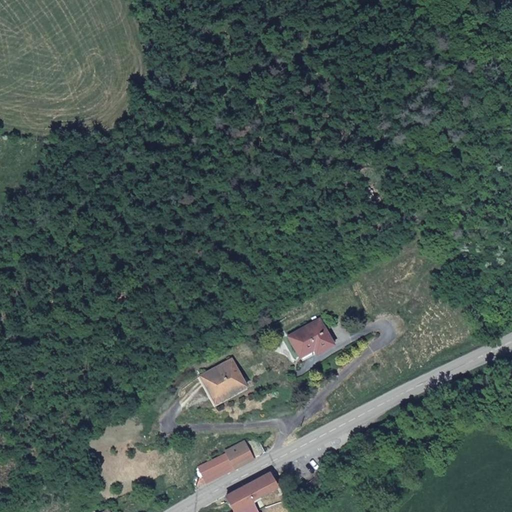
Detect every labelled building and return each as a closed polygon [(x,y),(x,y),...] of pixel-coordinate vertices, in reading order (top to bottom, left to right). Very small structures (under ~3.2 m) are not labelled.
[(334,344),(319,318),(290,335),(301,357),(314,349),(317,354),(334,344)] [(317,354),(314,349),(301,357),(304,362),(317,354)] [(245,386),(232,359),(202,374),(213,397),(234,386),(237,390),(245,386)] [(215,403),(237,390),(234,386),(213,397),(215,403)] [(250,454),(261,447),(257,439),(245,444),(250,454)] [(252,458),(250,454),(243,441),(225,450),(233,467),(252,458)] [(205,482),(233,467),(226,452),(198,467),(205,482)] [(275,481),(273,477),(272,474),(225,498),(232,511),(263,511),(269,509),(263,495),(278,488),(275,481)] [(205,482),(202,476),(194,481),(197,487),(205,482)]
